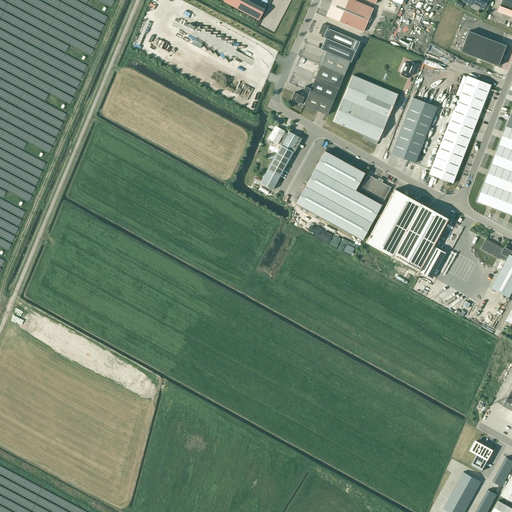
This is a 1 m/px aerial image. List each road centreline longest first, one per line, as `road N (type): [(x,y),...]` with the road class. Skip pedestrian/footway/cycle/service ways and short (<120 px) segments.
road 1 (unclassified): [(458,208),(278,109),(274,97),(316,0)]
road 2 (unclassified): [(15,292),(137,0)]
road 3 (unclassified): [(458,208),(511,73)]
